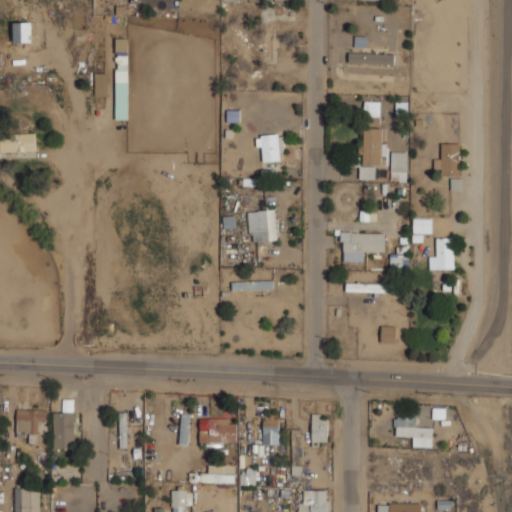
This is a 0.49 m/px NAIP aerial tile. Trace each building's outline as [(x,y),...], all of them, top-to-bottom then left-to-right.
[(262,61),(273,61),(273,11),(262,11),(262,61)] [(31,21),(13,21),(13,41),(31,41),(31,21)] [(116,91),(119,91),(119,93),(127,93),(126,37),(115,38),(116,91)] [(394,63),(394,52),(348,52),(348,63),(394,63)] [(104,73),(94,73),(94,95),(104,95),(104,73)] [(379,100),(364,100),(364,116),(379,116),(379,100)] [(383,126),(360,127),(361,178),(374,177),(373,165),(384,165),(383,126)] [(35,151),(35,133),(2,133),(2,151),(35,151)] [(257,133),(257,160),(283,160),(283,133),(257,133)] [(433,157),(433,175),(459,175),(459,143),(441,143),(441,157),(433,157)] [(390,180),(407,180),(407,151),(390,151),(390,180)] [(250,242),(276,239),(274,208),(247,211),(250,242)] [(432,218),(412,218),(412,233),(432,233),(432,218)] [(384,251),(384,231),(340,231),(340,251),(384,251)] [(454,268),(454,237),(436,237),(436,255),(429,255),(429,268),(454,268)] [(390,269),(409,269),(409,253),(402,253),(402,255),(390,255),(390,269)] [(273,280),(231,280),(231,290),(273,290),(273,280)] [(393,282),(345,282),(345,292),(393,292),(393,282)] [(380,342),(396,342),(396,325),(380,325),(380,342)] [(53,410),(53,448),(73,448),(73,399),(63,399),(63,410),(53,410)] [(36,420),(47,420),(47,408),(16,408),(16,438),(36,438),(36,420)] [(120,447),(127,447),(127,412),(119,412),(120,447)] [(179,444),(189,444),(190,413),(181,413),(179,444)] [(327,446),(327,414),(311,414),(311,446),(327,446)] [(432,446),(432,426),(415,426),(415,416),(394,416),(394,435),(412,435),(412,446),(432,446)] [(199,431),(199,444),(236,444),(236,417),(178,417),(178,431),(199,431)] [(278,417),(262,417),(262,444),(278,444),(278,417)] [(302,429),(291,429),(291,474),(302,474),(302,429)] [(235,464),(207,464),(207,472),(189,472),(189,481),(235,481),(235,464)] [(239,483),(255,483),(255,467),(239,467),(239,483)] [(39,511),(39,487),(13,487),(13,511),(39,511)] [(190,511),(190,488),(171,488),(171,511),(190,511)] [(329,511),(329,489),(298,489),(298,511),(329,511)] [(420,511),(420,501),(384,501),(384,511),(420,511)]
